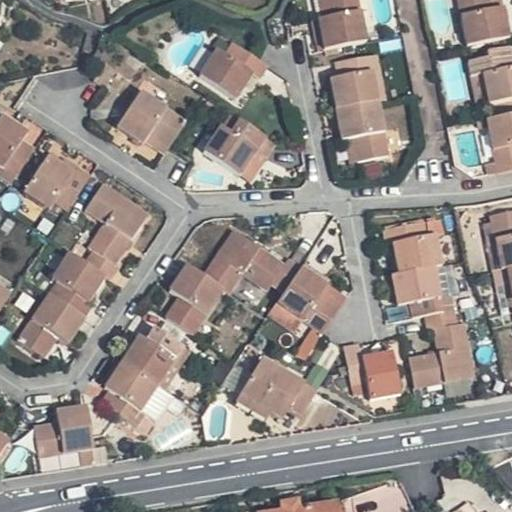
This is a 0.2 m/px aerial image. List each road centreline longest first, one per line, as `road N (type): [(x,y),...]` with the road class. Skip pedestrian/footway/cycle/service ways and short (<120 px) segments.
road 1 (secondary): [(511,431),(30,511)]
road 2 (residential): [(0,375),(17,387),(64,383),(187,213)]
road 3 (residential): [(448,195),(416,27)]
road 4 (residential): [(187,213),(54,115)]
road 5 (residential): [(321,200),(297,62)]
road 6 (residential): [(187,213),(321,200)]
